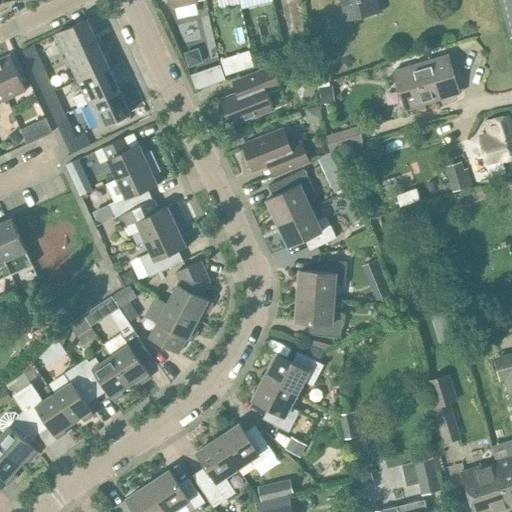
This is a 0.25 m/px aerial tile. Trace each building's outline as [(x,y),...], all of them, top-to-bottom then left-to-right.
[(341,0),(346,19),(378,11),(374,0),(341,0)] [(87,19),(56,33),(67,57),(98,43),(87,19)] [(98,43),(67,57),(78,79),(108,65),(98,43)] [(33,44),(24,48),(31,64),(40,60),(33,44)] [(198,48),(184,53),(189,67),(204,62),(198,48)] [(225,74),(239,71),(235,54),(220,58),(225,74)] [(394,70),(405,106),(458,90),(448,54),(394,70)] [(10,55),(0,59),(0,82),(7,98),(26,89),(10,55)] [(191,74),(196,89),(225,79),(220,64),(191,74)] [(84,93),(76,96),(81,106),(88,102),(119,88),(108,65),(78,79),(84,93)] [(251,118),(272,109),(265,92),(280,86),(272,66),(261,70),(242,77),(247,89),(222,98),(233,125),(251,118)] [(45,95),(53,90),(48,77),(39,81),(45,95)] [(333,85),(319,87),(322,104),(335,102),(333,85)] [(99,127),(130,113),(119,88),(88,102),(99,127)] [(53,90),(45,95),(52,110),(61,106),(53,90)] [(478,135),(481,146),(486,164),(500,160),(501,161),(511,157),(511,132),(507,116),(485,123),(488,133),(478,135)] [(68,122),(59,127),(65,140),(74,136),(68,122)] [(37,129),(41,137),(52,132),(49,124),(37,129)] [(330,150),(343,146),(361,141),(363,140),(358,126),(326,136),(330,150)] [(254,171),(278,161),(283,172),(301,165),(309,162),(301,142),(290,146),(283,128),(243,144),(254,171)] [(13,131),(6,139),(15,147),(22,138),(13,131)] [(106,146),(95,151),(100,163),(108,159),(117,179),(155,160),(151,150),(148,151),(143,142),(139,143),(134,133),(106,146)] [(9,165),(34,154),(29,143),(4,153),(9,165)] [(81,158),(69,162),(81,193),(93,188),(81,158)] [(125,196),(126,199),(129,197),(162,182),(157,172),(160,171),(155,160),(117,179),(125,196)] [(452,191),(468,187),(461,161),(444,166),(452,191)] [(267,199),(278,223),(310,208),(305,195),(315,191),(304,169),(278,181),(283,192),(267,199)] [(115,217),(120,214),(135,208),(129,197),(126,199),(125,196),(109,204),(115,217)] [(375,197),(366,201),(370,210),(379,206),(375,197)] [(141,230),(146,240),(177,226),(173,217),(177,214),(172,204),(158,210),(153,199),(135,208),(120,214),(130,235),(141,230)] [(278,223),(289,246),(305,239),(310,250),(336,238),(327,217),(317,221),(310,208),(278,223)] [(0,279),(32,265),(12,219),(0,223),(0,279)] [(146,240),(151,252),(140,257),(149,276),(160,272),(183,261),(178,250),(191,244),(186,233),(181,235),(177,226),(146,240)] [(334,284),(345,285),(347,261),(318,259),(317,271),(300,270),(298,295),(333,298),(334,284)] [(168,303),(198,319),(203,310),(207,312),(213,302),(202,296),(210,281),(200,260),(176,272),(180,279),(168,303)] [(366,266),(370,276),(375,274),(380,287),(374,289),(379,302),(392,297),(378,262),(366,266)] [(130,270),(117,276),(123,288),(125,287),(136,282),(130,270)] [(403,300),(410,298),(404,276),(398,278),(403,300)] [(341,337),(343,313),(332,312),(333,298),(298,295),(296,321),(309,322),(308,334),(328,336),(341,337)] [(146,317),(157,323),(149,338),(178,354),(186,338),(192,341),(198,330),(193,328),(198,319),(168,303),(157,297),(146,317)] [(94,307),(83,314),(91,326),(102,319),(94,307)] [(83,314),(68,324),(82,345),(97,335),(83,314)] [(506,316),(497,318),(500,330),(508,328),(506,316)] [(30,333),(35,343),(54,334),(49,324),(30,333)] [(66,326),(55,333),(63,344),(68,329),(66,326)] [(104,345),(111,356),(130,384),(138,379),(141,383),(151,376),(142,363),(152,356),(134,330),(124,337),(121,333),(104,345)] [(277,354),(265,377),(297,393),(303,380),(312,385),(317,375),(318,376),(324,364),(298,351),(292,362),(277,354)] [(500,381),(505,381),(511,379),(511,352),(494,357),(500,381)] [(97,397),(107,390),(114,401),(124,394),(121,390),(130,384),(111,356),(100,363),(96,357),(89,361),(87,358),(76,365),(97,397)] [(71,382),(54,393),(73,422),(81,417),(84,421),(94,414),(87,403),(97,397),(76,365),(65,372),(71,382)] [(426,380),(428,388),(444,443),(460,438),(449,403),(458,400),(450,373),(426,380)] [(265,377),(253,400),(268,408),(263,418),(289,432),(300,411),(290,406),(297,393),(265,377)] [(73,422),(54,393),(43,401),(31,383),(13,396),(23,411),(34,428),(37,432),(47,425),(57,439),(67,432),(64,428),(73,422)] [(0,402),(10,399),(6,389),(0,390),(0,402)] [(0,435),(0,445),(20,464),(27,457),(31,460),(39,451),(25,438),(34,428),(23,411),(18,415),(15,412),(6,413),(0,419),(1,428),(4,431),(0,435)] [(354,411),(339,414),(344,439),(359,436),(354,411)] [(259,431),(249,438),(240,423),(218,438),(238,467),(250,459),(257,468),(265,463),(276,456),(270,448),(259,431)] [(291,436),(284,449),(301,458),(308,445),(291,436)] [(192,475),(203,492),(214,507),(236,492),(225,476),(238,467),(218,438),(196,452),(206,466),(192,475)] [(0,475),(9,484),(17,475),(13,472),(20,464),(0,445),(0,475)] [(441,490),(433,456),(413,461),(422,494),(441,490)] [(511,456),(497,462),(509,508),(511,507),(511,456)] [(497,511),(509,508),(497,462),(462,473),(474,511),(497,511)] [(148,484),(166,511),(170,511),(189,500),(195,509),(206,502),(200,494),(189,478),(179,484),(170,470),(148,484)] [(290,478),(258,486),(261,501),(294,494),(290,478)] [(166,511),(148,484),(126,498),(135,511),(166,511)] [(260,511),(277,511),(278,511),(290,508),(290,511),(291,511),(288,497),(259,504),(260,511)] [(379,511),(424,511),(427,511),(424,499),(379,509),(379,511)]
